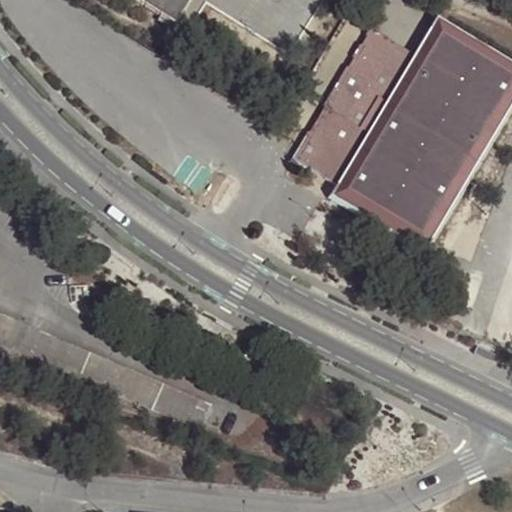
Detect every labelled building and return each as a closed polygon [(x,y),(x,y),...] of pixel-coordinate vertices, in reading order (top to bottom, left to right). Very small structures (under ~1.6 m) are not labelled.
[(189,0),(135,0),(174,24),(189,0)] [(470,172),(511,101),(511,66),(437,22),(414,58),(372,32),(348,72),(303,148),(296,161),(316,173),(339,187),(333,197),(422,251),(470,172)] [(0,154),(0,161),(13,170),(18,161),(2,152),(0,154)] [(93,355),(0,315),(0,343),(85,380),(201,430),(211,406),(93,355)] [(503,355),(478,346),(475,354),(500,363),(503,355)]
